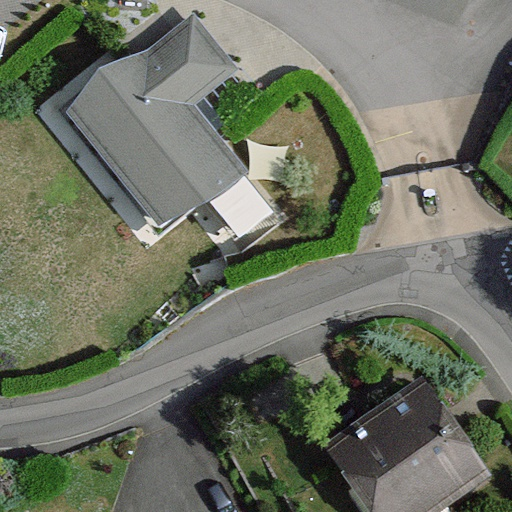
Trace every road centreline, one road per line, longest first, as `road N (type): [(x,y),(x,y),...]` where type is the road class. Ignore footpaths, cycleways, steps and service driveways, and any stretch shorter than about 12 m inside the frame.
road 1 (residential): [(462,264),(332,288),(93,402),(0,423)]
road 2 (residential): [(309,0),(403,87),(462,264)]
